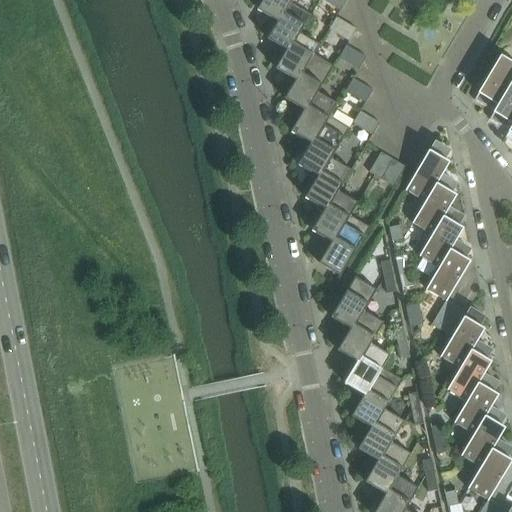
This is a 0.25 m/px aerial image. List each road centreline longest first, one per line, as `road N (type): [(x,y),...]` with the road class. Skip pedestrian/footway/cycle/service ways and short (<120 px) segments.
road 1 (residential): [(337,511),(248,100),(217,0)]
road 2 (secondary): [(47,511),(0,271)]
road 3 (residential): [(359,0),(387,90),(426,119)]
road 4 (residential): [(500,267),(471,139)]
